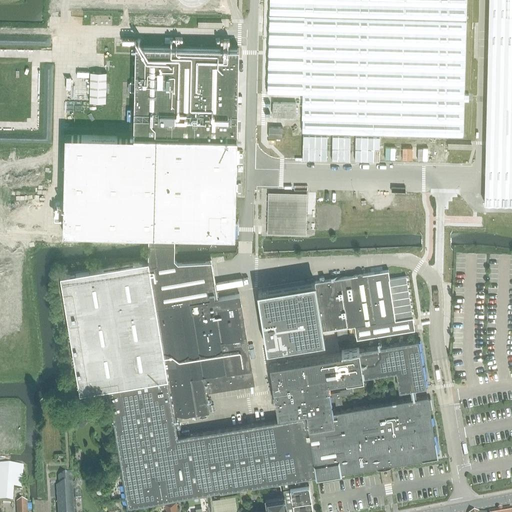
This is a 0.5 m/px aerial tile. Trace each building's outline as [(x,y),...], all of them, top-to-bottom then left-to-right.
[(269,0),(269,15),(267,92),(303,93),(302,118),(302,131),(463,136),(464,101),(469,101),(469,94),(464,94),(466,0),(269,0)] [(511,0),(488,0),(487,83),(484,203),(511,203),(511,0)] [(0,42),(0,230),(63,232),(65,135),(133,136),(135,46),(0,42)] [(65,135),(63,232),(149,234),(175,234),(235,236),(239,48),(135,46),(133,136),(65,135)] [(296,103),(273,102),(273,115),(295,116),(296,103)] [(269,127),(269,138),(282,138),(283,127),(269,127)] [(334,186),(334,224),(404,224),(404,186),(334,186)] [(174,259),(175,234),(149,234),(149,259),(60,274),(80,392),(109,387),(128,505),(208,492),(221,490),(282,480),(283,489),(265,492),(267,511),(264,511),(263,511),(259,511),(313,511),(309,484),(308,477),(308,476),(317,474),(317,477),(342,473),(341,471),(378,465),(379,468),(380,467),(389,466),(391,466),(391,463),(437,455),(430,408),(432,405),(431,401),(428,399),(428,396),(416,397),(415,387),(426,386),(419,339),(360,349),(359,347),(342,350),(342,352),(288,360),(287,360),(286,354),(285,355),(282,337),(281,337),(277,338),(279,355),(278,356),(279,361),(278,362),(270,363),(278,413),(308,408),(309,415),(280,420),(178,436),(174,414),(185,415),(195,413),(209,411),(206,391),(254,384),(252,372),(251,372),(250,370),(252,370),(239,294),(218,297),(212,261),(178,263),(174,259)] [(314,282),(259,291),(267,339),(277,338),(281,337),(282,337),(322,330),(322,331),(355,326),(357,338),(415,329),(413,317),(406,276),(390,279),(388,270),(369,273),(314,282)] [(0,465),(0,511),(2,502),(13,503),(14,489),(22,489),(24,467),(0,465)] [(74,511),(72,476),(58,477),(59,486),(56,486),(58,511),(74,511)] [(221,511),(237,511),(237,503),(231,504),(231,498),(221,498),(221,511)] [(167,511),(170,511),(178,511),(176,501),(166,503),(167,511)]
